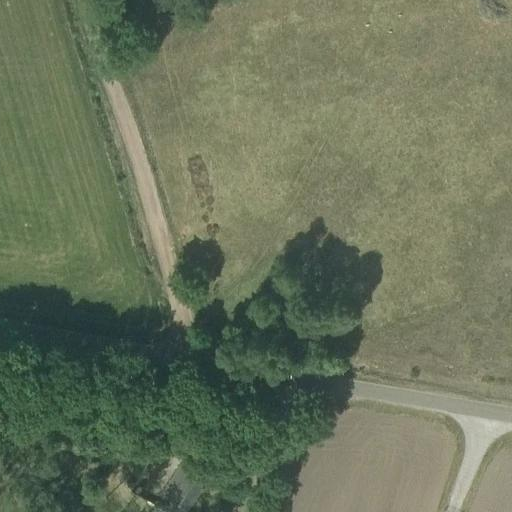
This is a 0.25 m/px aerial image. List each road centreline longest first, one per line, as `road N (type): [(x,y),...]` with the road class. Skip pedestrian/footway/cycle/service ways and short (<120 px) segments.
road 1 (unclassified): [(511,398),(0,318)]
road 2 (track): [(170,342),(71,0)]
road 3 (unknown): [(292,362),(240,511)]
